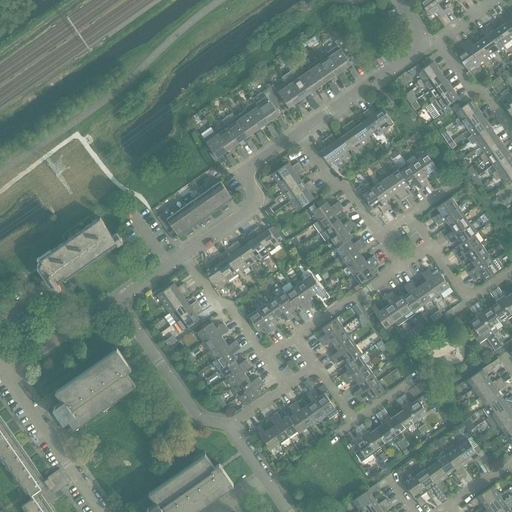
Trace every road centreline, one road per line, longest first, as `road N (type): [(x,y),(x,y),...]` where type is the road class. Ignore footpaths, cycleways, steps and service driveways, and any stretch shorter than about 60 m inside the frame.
road 1 (residential): [(227,425),(197,419),(116,299),(181,255)]
road 2 (residential): [(181,255),(251,205),(245,171),(297,133)]
road 3 (residential): [(101,511),(0,367)]
road 4 (residential): [(297,133),(428,42)]
road 5 (residential): [(181,255),(264,358)]
road 6 (residential): [(379,235),(297,133)]
road 7 (residential): [(295,337),(399,266)]
road 8 (residential): [(511,132),(437,39)]
